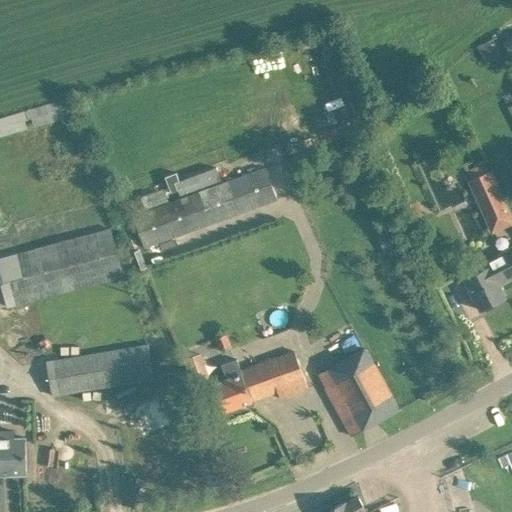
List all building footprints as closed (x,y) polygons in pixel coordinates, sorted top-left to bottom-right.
[(71,96),(0,116),(0,136),(78,114),(71,96)] [(301,156),(288,161),(292,173),(305,168),(301,156)] [(268,169),(135,216),(145,247),(279,199),(268,169)] [(469,182),(491,231),(511,222),(489,173),(469,182)] [(418,201),(402,207),(408,221),(424,215),(418,201)] [(0,258),(0,271),(9,305),(30,299),(107,277),(123,273),(111,228),(0,258)] [(465,280),(480,310),(505,297),(498,283),(511,276),(511,249),(476,268),(478,273),(465,280)] [(231,345),(227,333),(215,338),(219,349),(231,345)] [(51,386),(52,395),(153,378),(150,358),(147,344),(47,361),(51,386)] [(318,374),(352,436),(398,410),(365,348),(318,374)] [(226,379),(217,382),(213,384),(216,393),(224,412),(277,391),(280,398),(309,387),(301,368),(294,350),(242,369),(238,358),(221,364),(226,379)] [(0,474),(27,474),(26,436),(14,436),(13,428),(0,428),(0,474)] [(346,502),(326,511),(366,511),(358,496),(346,502)]
